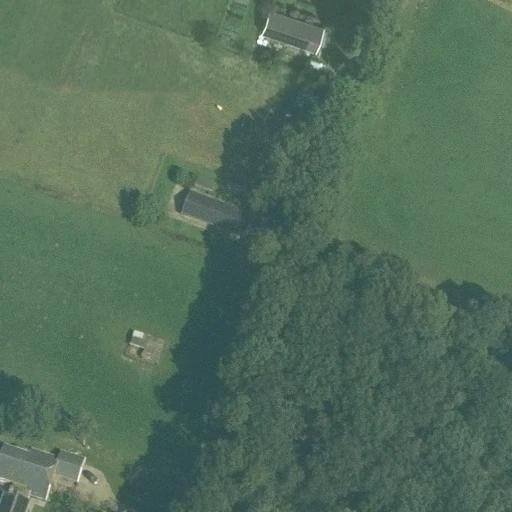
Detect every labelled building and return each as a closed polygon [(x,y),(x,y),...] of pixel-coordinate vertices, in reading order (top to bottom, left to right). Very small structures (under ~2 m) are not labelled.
[(315,50),(323,27),(270,9),(262,32),(315,50)] [(293,60),(296,51),(278,44),(275,53),(293,60)] [(305,53),(302,64),(326,72),(330,61),(305,53)] [(244,242),(253,219),(190,195),(181,218),(244,242)] [(29,458),(2,450),(0,457),(0,483),(14,487),(10,501),(4,499),(0,511),(27,511),(29,507),(27,506),(30,498),(47,503),(59,462),(30,453),(29,458)] [(71,472),(64,489),(88,498),(94,481),(71,472)]
